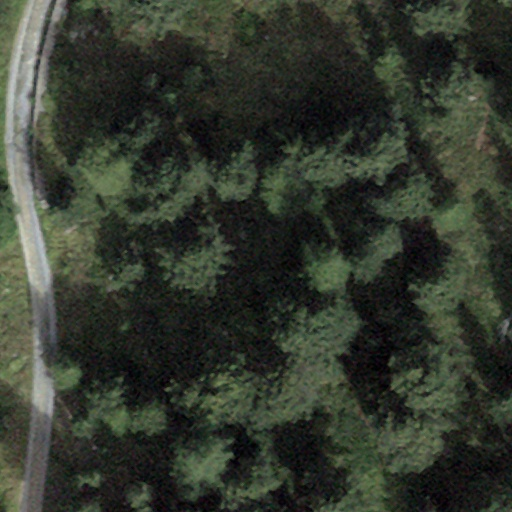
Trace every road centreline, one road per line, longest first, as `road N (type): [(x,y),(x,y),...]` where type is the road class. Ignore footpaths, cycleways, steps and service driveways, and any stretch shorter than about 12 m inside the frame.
road 1 (track): [(2,511),(31,322),(0,170)]
road 2 (track): [(0,133),(41,0)]
